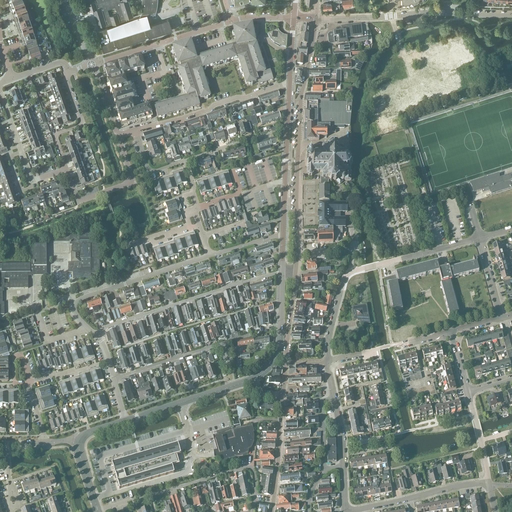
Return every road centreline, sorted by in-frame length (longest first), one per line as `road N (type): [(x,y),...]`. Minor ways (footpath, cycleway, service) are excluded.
road 1 (residential): [(315,17),(300,100),(296,269)]
road 2 (residential): [(325,361),(348,274),(479,238)]
road 3 (residential): [(251,511),(254,473),(247,467),(97,510)]
road 4 (residential): [(95,335),(282,271)]
road 5 (residential): [(95,335),(75,313),(76,300),(209,256)]
road 6 (residential): [(134,130),(289,84)]
road 7 (residential): [(113,379),(254,333)]
road 8 (residential): [(91,64),(230,21)]
road 9 (residential): [(348,511),(489,483)]
road 10 (residential): [(66,169),(79,201),(127,183),(116,135)]
road 11 (tertiary): [(124,421),(251,379)]
road 12 (tertiary): [(251,379),(266,371),(279,345),(282,271)]
road 13 (residential): [(66,169),(54,137),(81,124),(68,72)]
